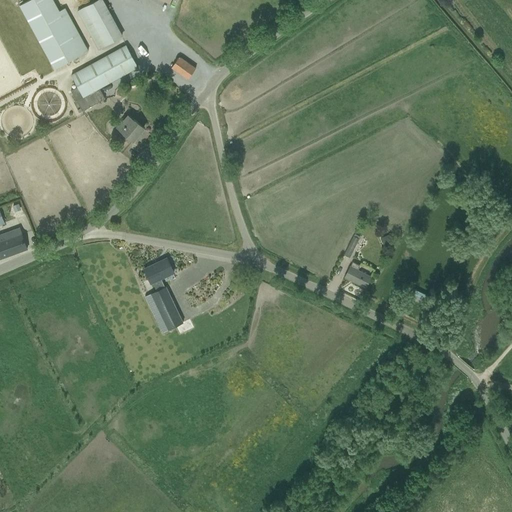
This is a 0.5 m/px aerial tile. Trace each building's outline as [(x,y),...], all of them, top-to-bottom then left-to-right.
[(54,69),(88,51),(65,8),(59,11),(53,0),(29,0),(20,5),(54,69)] [(99,50),(122,37),(101,0),(96,0),(77,11),(99,50)] [(99,88),(138,67),(126,45),(71,75),(78,87),(71,90),(82,111),(105,98),(99,88)] [(172,67),(188,79),(196,68),(179,57),(172,67)] [(133,141),(144,128),(128,114),(117,127),(119,129),(114,134),(114,136),(121,142),(123,142),(125,140),(128,137),(131,140),(133,141)] [(0,258),(27,248),(22,233),(10,237),(8,231),(0,234),(0,258)] [(385,236),(388,244),(393,242),(390,234),(385,236)] [(353,235),(344,254),(350,257),(359,238),(353,235)] [(168,256),(143,268),(151,284),(153,283),(156,290),(145,295),(163,332),(175,325),(183,321),(167,286),(165,286),(161,278),(174,272),(168,256)] [(365,288),(370,279),(371,276),(358,269),(360,265),(353,262),(351,266),(351,265),(345,277),(365,288)]
